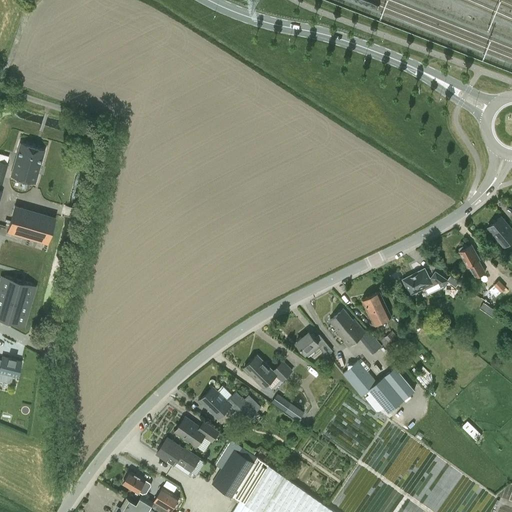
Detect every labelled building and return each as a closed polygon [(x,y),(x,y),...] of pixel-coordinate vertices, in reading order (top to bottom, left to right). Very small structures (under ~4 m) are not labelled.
[(20,142),(10,175),(34,182),(44,149),(20,142)] [(0,183),(3,184),(9,164),(0,161),(0,183)] [(7,232),(15,234),(47,244),(55,217),(14,206),(7,232)] [(511,228),(502,216),(488,227),(504,246),(511,239),(511,228)] [(464,245),(459,248),(459,251),(468,266),(469,266),(476,278),(486,272),(480,260),(480,259),(472,244),(467,246),(464,245)] [(403,279),(411,294),(437,281),(444,286),(449,280),(436,270),(432,277),(430,278),(425,268),(403,279)] [(0,296),(12,301),(18,281),(4,277),(1,289),(0,289),(0,296)] [(506,287),(499,280),(489,289),(496,297),(503,291),(504,292),(507,290),(505,288),(506,287)] [(32,285),(18,281),(12,301),(29,305),(31,298),(29,297),(32,285)] [(362,299),(374,324),(392,315),(379,290),(362,299)] [(0,318),(7,320),(12,301),(0,296),(0,318)] [(27,313),(29,305),(12,301),(7,320),(21,324),(24,312),(27,313)] [(480,308),(494,317),(498,311),(484,302),(480,308)] [(343,308),(330,319),(339,331),(338,332),(349,346),(359,338),(366,332),(354,318),(353,319),(343,308)] [(296,341),(306,353),(309,356),(320,347),(332,362),(334,360),(329,354),(333,351),(319,334),(315,338),(309,331),(296,341)] [(375,336),(389,351),(401,340),(392,331),(385,337),(380,331),(375,336)] [(383,346),(378,340),(368,348),(373,354),(383,346)] [(257,354),(244,368),(264,387),(276,375),(283,381),(293,370),(283,360),(273,370),(257,354)] [(0,377),(9,380),(11,375),(17,377),(21,361),(15,360),(15,358),(8,357),(8,358),(2,356),(1,359),(0,358),(0,377)] [(413,364),(407,357),(401,362),(407,369),(413,364)] [(370,389),(388,411),(414,390),(395,367),(377,382),(358,359),(343,372),(362,395),(370,389)] [(232,404),(213,386),(200,400),(219,418),(232,404)] [(305,412),(296,406),(278,394),(272,402),(299,420),(305,412)] [(233,407),(248,421),(258,411),(243,396),(233,407)] [(175,431),(196,446),(204,435),(212,440),(219,430),(204,420),(200,426),(185,416),(175,431)] [(482,435),(468,421),(463,427),(467,431),(468,430),(474,435),(472,436),(477,440),(482,435)] [(221,468),(212,482),(240,500),(233,511),(335,511),(255,454),(256,452),(245,445),(244,447),(227,436),(227,444),(215,463),(218,465),(217,465),(221,468)] [(167,438),(156,453),(174,465),(176,461),(190,471),(199,458),(184,448),(184,449),(167,438)] [(131,472),(124,483),(138,492),(139,490),(143,493),(150,482),(138,475),(138,476),(131,472)] [(180,497),(163,487),(154,500),(171,511),(180,497)] [(173,511),(171,511),(154,500),(154,501),(142,493),(137,503),(126,497),(120,508),(126,511),(118,511),(117,511),(173,511)]
